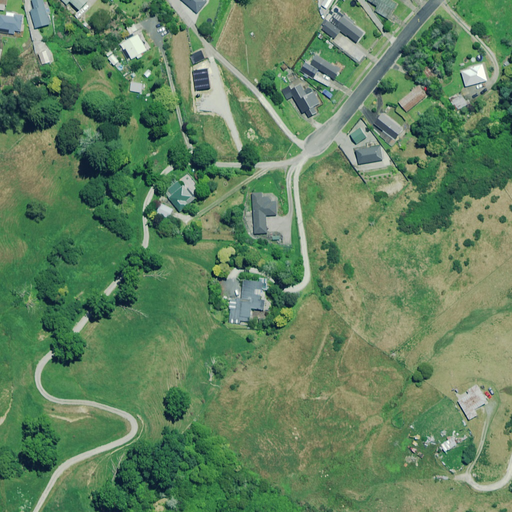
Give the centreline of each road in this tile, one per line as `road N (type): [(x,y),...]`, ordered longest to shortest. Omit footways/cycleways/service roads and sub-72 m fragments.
road 1 (unclassified): [(35,511),(66,464),(133,431),(119,413),(48,398),(37,373),(137,259),(156,183),(180,163),(276,165),(317,144)]
road 2 (residential): [(317,144),(437,0)]
